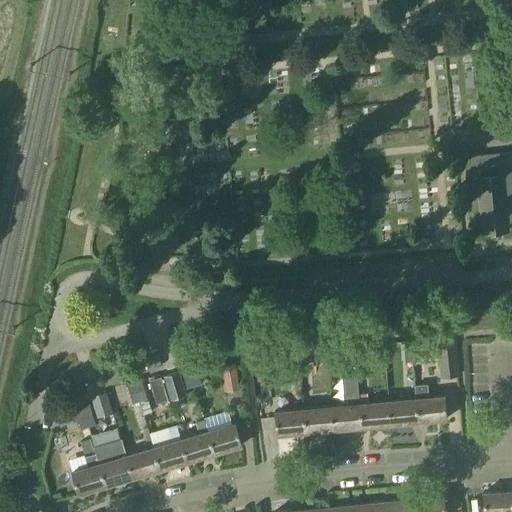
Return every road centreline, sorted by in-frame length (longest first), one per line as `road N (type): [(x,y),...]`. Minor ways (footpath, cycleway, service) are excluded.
road 1 (residential): [(511,462),(267,481),(135,511)]
road 2 (residential): [(205,301),(511,273)]
road 3 (residential): [(48,352),(57,301),(73,282),(205,301)]
road 4 (residential): [(48,352),(187,315),(205,301)]
road 5 (residential): [(36,511),(25,464),(48,352)]
